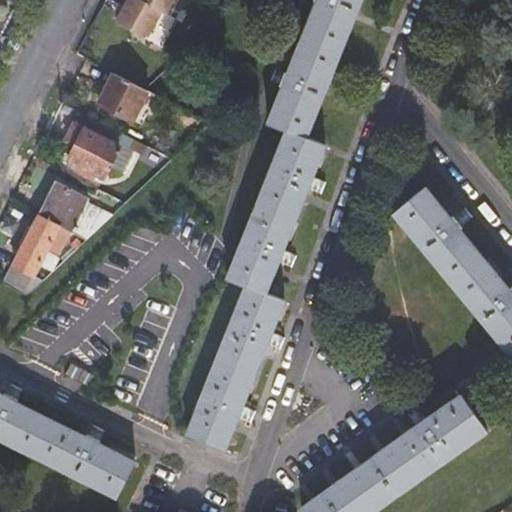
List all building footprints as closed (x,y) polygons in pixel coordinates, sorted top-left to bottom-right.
[(168,0),(121,0),(111,19),(140,35),(146,30),(157,10),(161,12),(168,0)] [(361,0),(316,0),(290,67),(277,62),(272,73),(285,78),(269,116),(288,124),(228,276),(246,283),(187,435),(224,449),(237,416),(250,422),(255,410),(242,404),(265,343),(278,349),(283,337),(270,331),(282,298),(265,291),(277,259),(289,264),(293,253),(282,248),(306,185),(318,190),(323,179),(311,174),(324,140),(308,133),(361,0)] [(137,126),(153,96),(142,90),(110,74),(94,104),(137,126)] [(121,136),(87,119),(81,130),(73,126),(64,144),(72,149),(65,162),(99,179),(121,136)] [(451,213),(425,181),(393,206),(509,354),(511,351),(511,280),(506,285),(458,223),(469,215),(462,205),(451,213)] [(54,182),(36,217),(68,233),(85,199),(54,182)] [(13,265),(2,287),(21,297),(45,251),(56,256),(68,233),(36,217),(12,264),(13,265)] [(1,396),(0,395),(0,441),(114,497),(132,461),(95,443),(101,429),(90,423),(83,436),(11,401),(18,387),(8,382),(1,396)] [(408,411),(415,421),(419,428),(303,510),(300,511),(368,511),(484,430),(458,392),(423,416),(416,405),(408,411)] [(419,428),(415,421),(299,504),(303,510),(419,428)]
